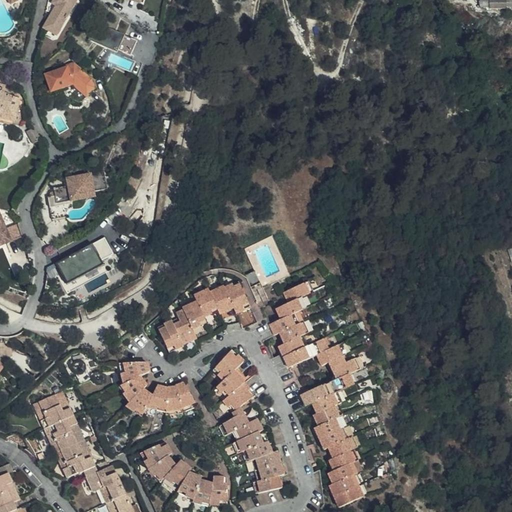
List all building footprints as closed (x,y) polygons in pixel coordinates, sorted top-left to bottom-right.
[(58,0),(47,19),(48,20),(60,27),(61,27),(76,0),(58,0)] [(506,11),(511,10),(511,0),(479,0),(481,13),(491,12),(491,14),(506,13),(506,11)] [(56,34),(60,27),(48,20),(44,27),(56,34)] [(124,32),(96,20),(88,37),(107,45),(110,38),(120,43),(118,45),(130,50),(132,47),(136,38),(124,32)] [(76,72),(80,67),(73,61),(65,65),(65,67),(66,67),(70,75),(76,72)] [(65,67),(44,75),(50,92),(71,85),(73,86),(75,83),(89,94),(95,86),(92,77),(80,67),(76,72),(70,75),(66,67),(65,67)] [(89,94),(75,83),(73,86),(87,96),(89,94)] [(8,115),(17,117),(20,95),(2,92),(0,91),(0,95),(17,98),(15,112),(5,110),(8,115)] [(0,108),(5,110),(15,112),(17,98),(0,95),(0,108)] [(29,140),(34,133),(23,125),(18,133),(29,140)] [(105,181),(104,172),(90,174),(71,178),(72,180),(66,181),(67,187),(65,187),(53,189),(53,192),(55,204),(63,203),(70,201),(70,199),(88,196),(88,193),(93,191),(101,190),(99,181),(105,181)] [(72,180),(71,178),(63,179),(65,187),(67,187),(66,181),(72,180)] [(94,197),(93,191),(88,193),(88,196),(70,199),(70,201),(94,197)] [(65,217),(63,203),(55,204),(53,192),(52,192),(51,192),(50,193),(49,194),(49,195),(50,197),(47,197),(50,220),(65,217)] [(125,218),(145,225),(150,213),(142,210),(144,204),(132,200),(125,218)] [(0,241),(9,238),(4,227),(0,228),(0,241)] [(79,257),(76,251),(55,263),(62,277),(63,279),(84,268),(84,269),(85,269),(85,270),(86,270),(87,270),(88,270),(88,269),(89,269),(90,268),(91,268),(91,267),(91,266),(91,265),(112,253),(103,237),(81,249),(82,251),(79,253),(81,256),(79,257)] [(228,283),(216,288),(218,290),(219,292),(220,293),(227,301),(234,309),(236,311),(240,316),(249,310),(247,305),(253,302),(244,282),(238,285),(237,282),(229,285),(228,283)] [(288,291),(292,302),(302,298),(306,297),(315,293),(310,282),(288,291)] [(221,311),(214,295),(213,293),(198,299),(200,305),(206,318),(221,311)] [(227,301),(220,293),(214,295),(221,311),(223,315),(236,311),(234,309),(227,301)] [(306,297),(302,298),(307,310),(310,309),(306,297)] [(296,315),(299,313),(307,310),(302,298),(292,302),(280,308),(284,319),(296,315)] [(186,311),(186,312),(194,332),(208,325),(206,318),(200,305),(186,311)] [(183,324),(176,327),(185,347),(198,341),(194,332),(186,312),(180,314),(183,324)] [(277,335),(283,332),(300,325),(296,315),(284,319),(273,324),(277,335)] [(185,347),(176,327),(175,323),(161,329),(171,354),(177,352),(177,353),(186,350),(185,347)] [(304,336),(307,335),(309,334),(305,323),(303,324),(300,325),(283,332),(286,343),(304,336)] [(309,348),(312,347),(307,335),(304,336),(309,348)] [(281,346),(286,357),(309,348),(304,336),(286,343),(281,346)] [(329,352),(333,349),(329,340),(325,341),(329,352)] [(289,369),(318,357),(329,352),(325,341),(312,347),(309,348),(286,357),(285,358),(289,369)] [(329,364),(343,358),(339,348),(335,349),(333,349),(329,352),(318,357),(322,366),(329,364)] [(225,383),(240,371),(246,366),(235,353),(215,372),(225,383)] [(329,364),(337,381),(345,378),(350,376),(357,372),(353,361),(346,363),(343,358),(329,364)] [(361,371),(357,359),(353,361),(357,372),(361,371)] [(124,377),(125,386),(142,378),(152,374),(150,365),(122,365),(124,377)] [(229,400),(245,386),(243,385),(248,381),(240,371),(225,383),(219,388),(229,400)] [(345,378),(350,389),(355,387),(350,376),(345,378)] [(142,378),(125,386),(120,388),(131,404),(144,392),(146,391),(149,387),(142,378)] [(313,407),(316,405),(333,397),(337,395),(350,389),(345,378),(337,381),(307,395),(301,398),(306,409),(313,407)] [(185,385),(177,388),(183,413),(197,408),(185,385)] [(233,414),(241,410),(255,399),(245,386),(229,400),(224,404),(233,414)] [(177,388),(169,390),(167,413),(167,417),(180,416),(184,415),(183,413),(177,388)] [(61,389),(54,392),(62,410),(69,406),(61,389)] [(154,399),(148,409),(167,413),(169,390),(159,389),(154,399)] [(144,392),(131,404),(128,407),(144,419),(148,409),(154,399),(146,391),(144,392)] [(62,410),(54,392),(37,400),(45,416),(40,419),(44,428),(73,415),(69,406),(62,410)] [(337,395),(333,397),(337,407),(339,407),(341,405),(337,395)] [(333,397),(316,405),(313,407),(317,417),(323,414),(335,409),(337,407),(333,397)] [(45,416),(37,400),(32,402),(40,419),(45,416)] [(337,407),(335,409),(339,420),(343,418),(339,407),(337,407)] [(335,409),(323,414),(317,417),(314,418),(319,429),(331,424),(336,421),(339,420),(335,409)] [(236,418),(243,414),(241,410),(233,414),(236,418)] [(238,431),(249,425),(243,414),(236,418),(224,425),(229,435),(233,433),(238,431)] [(73,415),(44,428),(48,435),(53,433),(60,450),(77,443),(69,426),(77,423),(73,415)] [(320,442),(339,433),(336,421),(331,424),(319,429),(315,430),(320,442)] [(242,442),(258,435),(263,433),(257,422),(249,425),(238,431),(242,442)] [(84,440),(77,423),(69,426),(77,443),(84,440)] [(229,435),(224,425),(220,428),(225,437),(229,435)] [(344,430),(339,433),(344,444),(347,443),(348,441),(344,430)] [(238,443),(242,442),(238,431),(233,433),(238,443)] [(141,444),(135,432),(129,435),(134,447),(141,444)] [(53,433),(48,435),(55,453),(60,450),(53,433)] [(344,444),(339,433),(320,442),(324,452),(328,450),(344,444)] [(247,452),(262,446),(258,435),(242,442),(238,443),(242,454),(247,452)] [(30,447),(27,442),(23,440),(19,440),(16,440),(30,455),(31,451),(30,447)] [(84,440),(77,443),(84,460),(90,458),(92,457),(84,440)] [(348,441),(347,443),(350,446),(355,452),(357,450),(353,440),(348,441)] [(126,451),(122,441),(113,445),(118,455),(126,451)] [(141,454),(145,462),(149,460),(153,468),(167,457),(171,453),(166,442),(141,454)] [(84,460),(77,443),(60,450),(68,467),(63,469),(67,478),(79,472),(80,473),(94,467),(90,458),(84,460)] [(238,455),(242,454),(238,443),(233,445),(238,455)] [(348,455),(353,452),(355,452),(350,446),(347,443),(344,444),(328,450),(332,461),(348,455)] [(256,461),(272,456),(267,444),(262,446),(247,452),(251,462),(256,461)] [(60,450),(55,453),(63,469),(68,467),(60,450)] [(247,464),(251,462),(247,452),(242,454),(247,464)] [(357,464),(353,452),(348,455),(353,465),(357,464)] [(258,472),(279,465),(276,454),(272,456),(256,461),(258,472)] [(348,455),(332,461),(329,463),(334,474),(348,468),(352,466),(353,465),(348,455)] [(167,457),(153,468),(158,474),(155,478),(160,483),(165,478),(168,475),(175,466),(167,457)] [(149,460),(145,462),(150,471),(153,468),(149,460)] [(180,461),(175,466),(168,475),(173,479),(175,481),(172,484),(178,489),(188,473),(190,469),(180,461)] [(0,511),(9,511),(15,509),(4,485),(11,483),(7,474),(13,472),(9,464),(0,467),(0,511)] [(261,483),(278,478),(282,477),(279,465),(258,472),(261,483)] [(106,477),(115,473),(112,466),(102,470),(106,477)] [(352,466),(348,468),(352,479),(356,477),(352,466)] [(153,468),(150,471),(149,472),(155,478),(158,474),(153,468)] [(348,468),(334,474),(328,476),(333,487),(348,480),(352,479),(348,468)] [(112,501),(125,495),(115,473),(106,477),(102,470),(86,478),(93,493),(99,490),(105,487),(112,501)] [(200,479),(188,473),(178,489),(175,494),(184,498),(186,494),(194,498),(199,482),(200,479)] [(173,479),(168,475),(165,478),(172,484),(175,481),(173,479)] [(279,490),(278,478),(261,483),(256,483),(259,495),(279,490)] [(213,479),(211,486),(209,500),(218,501),(218,506),(227,507),(224,480),(213,479)] [(357,489),(352,479),(348,480),(353,490),(357,489)] [(348,480),(333,487),(329,489),(334,499),(353,490),(348,480)] [(211,486),(199,482),(194,498),(193,500),(201,501),(200,507),(208,509),(208,505),(209,500),(211,486)] [(4,485),(15,509),(22,507),(11,483),(4,485)] [(105,504),(112,501),(105,487),(99,490),(105,504)] [(357,489),(353,490),(357,502),(362,500),(357,489)] [(97,511),(79,490),(70,498),(81,511),(97,511)] [(353,490),(334,499),(338,510),(357,502),(353,490)] [(186,494),(184,498),(192,502),(193,500),(194,498),(186,494)] [(132,511),(125,495),(112,501),(116,511),(132,511)] [(116,511),(112,501),(105,504),(109,511),(116,511)]
